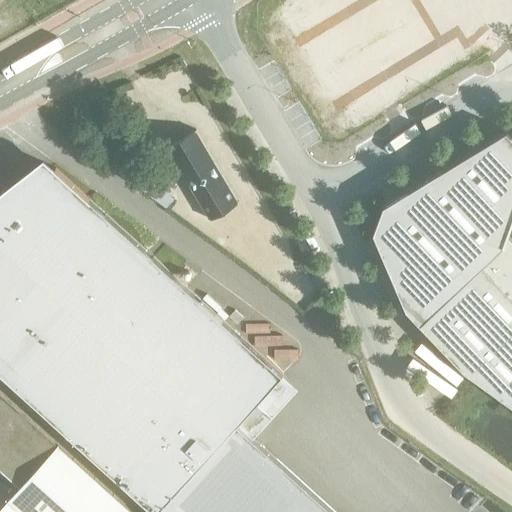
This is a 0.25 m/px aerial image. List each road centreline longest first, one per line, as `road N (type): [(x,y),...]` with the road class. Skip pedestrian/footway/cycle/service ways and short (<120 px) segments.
road 1 (unclassified): [(318,194),(411,415),(511,491)]
road 2 (unclassified): [(198,0),(318,194)]
road 3 (unclassified): [(318,194),(511,87)]
road 4 (primary): [(22,77),(72,65),(140,29),(173,0)]
road 5 (primary): [(148,0),(58,44),(22,77)]
